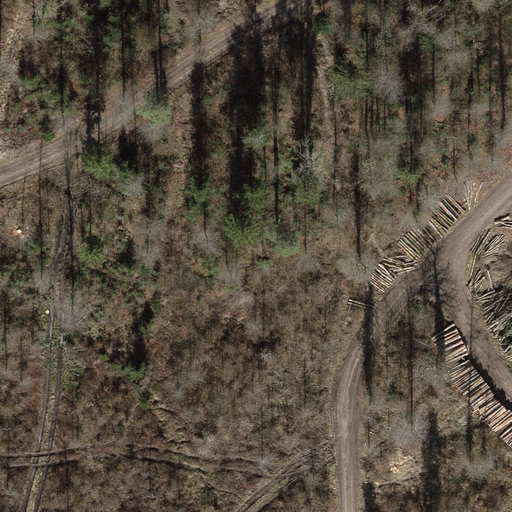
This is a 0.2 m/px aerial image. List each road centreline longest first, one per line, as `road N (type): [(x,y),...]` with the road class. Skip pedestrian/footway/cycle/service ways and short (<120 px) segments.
road 1 (track): [(284,0),(114,115),(0,171)]
road 2 (track): [(347,511),(342,405),(365,328),(450,249)]
road 3 (track): [(511,187),(450,249),(449,282),(461,316),(511,385)]
